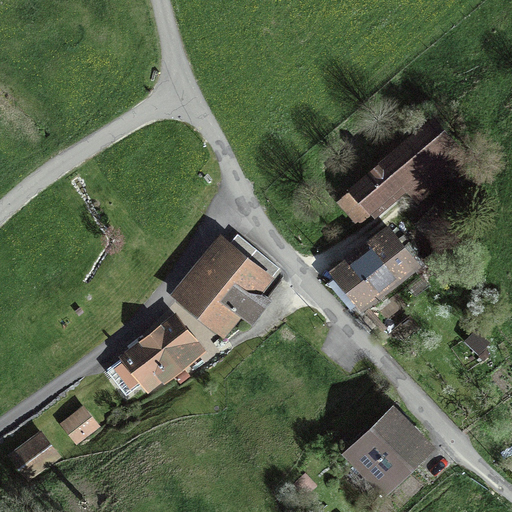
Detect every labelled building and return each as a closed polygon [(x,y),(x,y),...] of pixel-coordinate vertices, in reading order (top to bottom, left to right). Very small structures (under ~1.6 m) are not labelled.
[(471,154),(434,111),(348,185),(350,187),(336,199),(357,223),(371,211),(375,216),(407,189),(417,200),(471,154)] [(454,221),(435,203),(414,225),(434,243),(454,221)] [(335,273),(328,279),(350,307),(356,302),(362,310),(423,262),(389,218),(328,265),(335,273)] [(221,228),(169,291),(176,297),(175,299),(216,333),(218,331),(224,336),(241,314),(251,322),(272,297),(263,290),(281,268),(237,232),(232,237),(221,228)] [(447,248),(432,261),(445,277),(461,264),(447,248)] [(412,280),(420,291),(431,283),(424,272),(412,280)] [(364,311),(382,330),(387,326),(369,306),(364,311)] [(121,357),(106,369),(126,394),(140,382),(148,392),(206,347),(175,308),(118,353),(121,357)] [(411,329),(408,325),(402,329),(405,333),(411,329)] [(491,341),(476,327),(463,340),(483,359),(491,352),(485,346),(491,341)] [(110,392),(101,390),(99,393),(97,395),(95,396),(92,397),(95,404),(104,408),(106,406),(107,403),(110,402),(113,402),(110,392)] [(393,398),(340,449),(383,494),(436,443),(393,398)] [(59,421),(76,443),(101,425),(84,403),(59,421)] [(27,480),(62,456),(42,428),(8,452),(27,480)]
